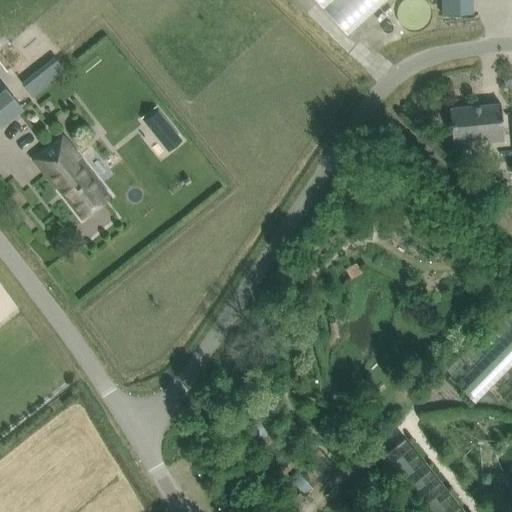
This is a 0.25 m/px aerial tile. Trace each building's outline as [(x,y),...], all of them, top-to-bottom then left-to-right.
[(315,0),(346,34),(383,0),(315,0)] [(442,0),(443,14),(468,13),(467,0),(442,0)] [(66,70),(54,56),(21,83),(33,97),(66,70)] [(0,126),(22,109),(0,80),(0,126)] [(449,107),(451,127),(452,140),(487,137),(488,141),(504,140),(502,123),(500,103),(449,107)] [(110,196),(62,137),(34,159),(82,218),(110,196)] [(354,261),(344,267),(350,277),(360,271),(354,261)] [(511,335),(461,387),(474,400),(511,361),(511,335)] [(279,413),(262,425),(272,439),(289,428),(279,413)] [(313,457),(302,438),(283,449),(288,458),(278,463),(284,473),(313,457)] [(320,491),(344,470),(330,454),(306,476),(320,491)]
